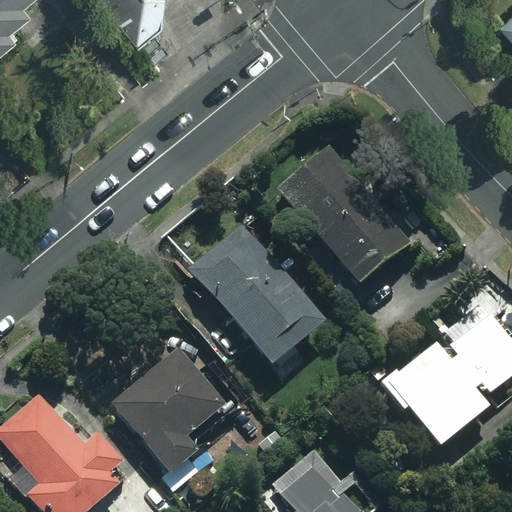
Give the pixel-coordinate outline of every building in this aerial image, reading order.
[(25,0),(0,0),(0,48),(13,38),(7,30),(26,14),(19,6),(25,0)] [(98,0),(134,41),(158,22),(159,0),(98,0)] [(511,9),(498,23),(511,38),(511,9)] [(328,150),(274,193),(353,290),(407,246),(328,150)] [(239,230),(184,273),(264,374),(319,331),(239,230)] [(453,362),(445,369),(432,353),(385,391),(434,451),(481,412),(467,395),(475,389),(484,398),(511,375),(511,352),(488,323),(448,356),(453,362)] [(194,457),(183,443),(219,414),(173,357),(106,410),(164,481),(194,457)] [(0,447),(35,489),(21,501),(30,511),(89,511),(114,492),(104,480),(115,470),(90,441),(78,451),(34,399),(0,427),(0,447)] [(312,454),(270,488),(290,511),(375,511),(381,507),(355,476),(340,488),(312,454)]
